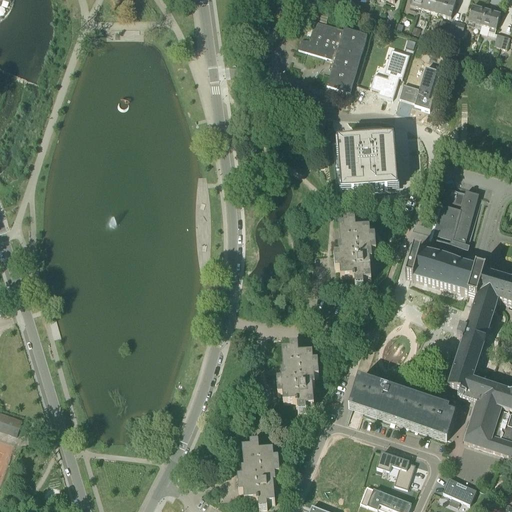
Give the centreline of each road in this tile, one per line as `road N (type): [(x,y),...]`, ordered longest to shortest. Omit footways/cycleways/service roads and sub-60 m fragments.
road 1 (residential): [(162,485),(202,398),(230,280),(229,183),(211,70)]
road 2 (residential): [(86,511),(0,231)]
road 3 (residential): [(431,163),(430,143),(401,122),(325,114),(267,81),(211,70)]
road 4 (residential): [(416,511),(429,487),(427,459),(338,430),(321,442),(294,511)]
